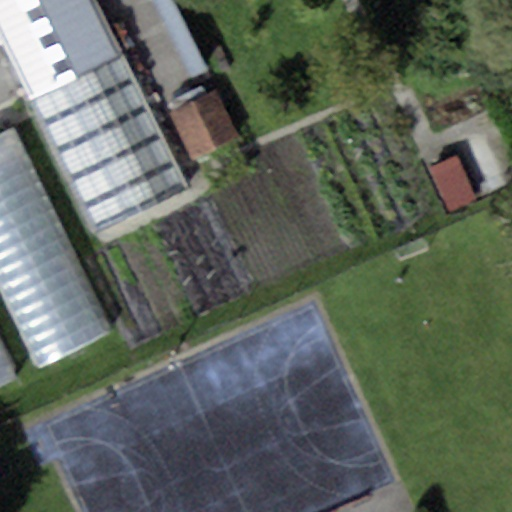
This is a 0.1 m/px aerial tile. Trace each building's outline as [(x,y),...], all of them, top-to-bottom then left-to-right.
[(94,0),(0,0),(0,40),(29,100),(121,55),(94,0)] [(174,0),(153,0),(192,78),(209,70),(174,0)] [(121,55),(29,100),(94,236),(188,190),(121,55)] [(214,92),(171,114),(195,160),(238,138),(214,92)] [(114,329),(15,127),(0,134),(0,285),(39,366),(114,329)] [(0,386),(17,378),(0,341),(0,386)]
